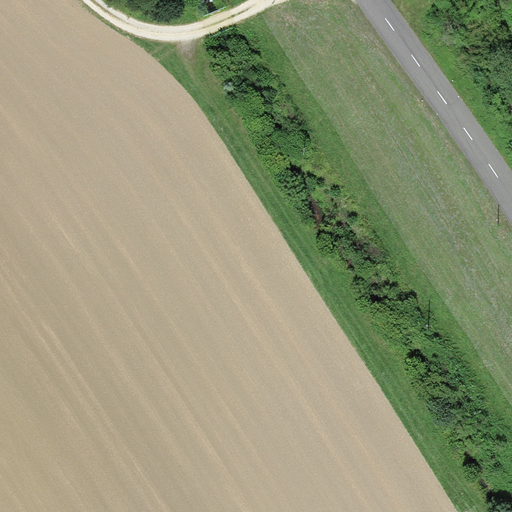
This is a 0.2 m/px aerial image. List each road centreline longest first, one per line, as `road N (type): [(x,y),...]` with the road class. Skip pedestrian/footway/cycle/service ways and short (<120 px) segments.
road 1 (tertiary): [(368,0),(511,202)]
road 2 (track): [(90,0),(116,23),(156,36),(203,28),(263,0)]
